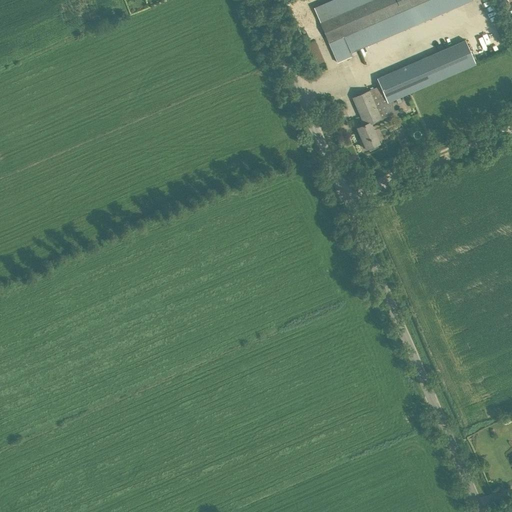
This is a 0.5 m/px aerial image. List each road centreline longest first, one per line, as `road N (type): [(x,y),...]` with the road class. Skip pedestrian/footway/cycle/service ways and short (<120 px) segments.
road 1 (unclassified): [(480,511),(260,0)]
road 2 (track): [(348,205),(511,132)]
